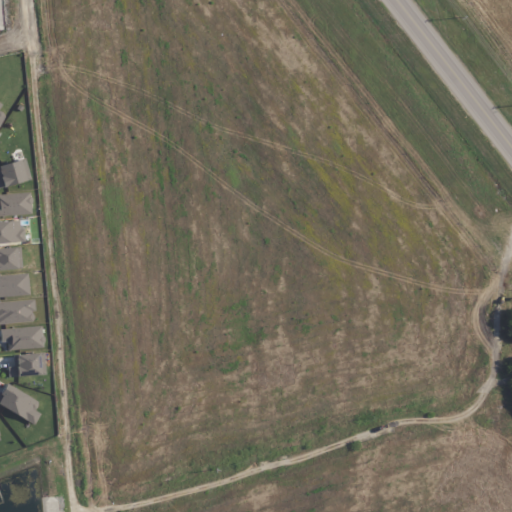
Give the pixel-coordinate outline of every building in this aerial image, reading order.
[(0,187),(30,181),(25,160),(0,164),(0,187)] [(0,194),(0,216),(30,215),(30,193),(0,194)] [(0,244),(22,242),(20,220),(0,221),(0,244)] [(0,270),(21,270),(20,248),(0,248),(0,270)] [(0,275),(0,297),(28,296),(27,275),(0,275)] [(0,302),(0,324),(34,322),(33,300),(0,302)] [(42,348),(41,327),(0,328),(0,342),(6,343),(7,350),(42,348)] [(7,377),(44,376),(43,354),(12,355),(12,366),(7,366),(7,377)] [(0,391),(0,406),(34,425),(39,414),(33,411),(38,402),(4,384),(0,391)]
